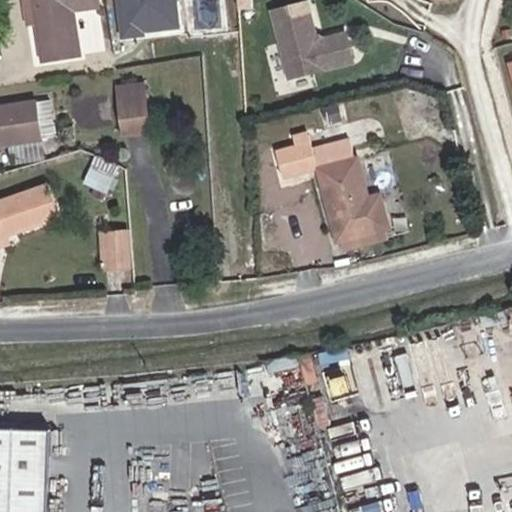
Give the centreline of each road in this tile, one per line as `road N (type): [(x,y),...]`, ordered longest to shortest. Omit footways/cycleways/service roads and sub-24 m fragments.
road 1 (residential): [(0,333),(187,324),(320,301),(511,250)]
road 2 (unknown): [(281,511),(261,463),(233,427),(211,420),(141,433),(109,453),(91,474),(83,511)]
road 3 (unknown): [(0,71),(220,40)]
road 4 (unknown): [(511,202),(494,115),(490,0)]
